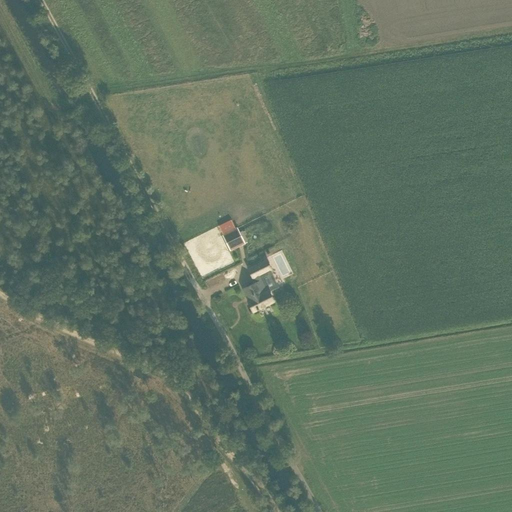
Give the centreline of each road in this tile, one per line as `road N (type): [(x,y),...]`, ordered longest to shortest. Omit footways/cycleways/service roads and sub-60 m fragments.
road 1 (track): [(273,511),(161,371),(0,298)]
road 2 (track): [(193,283),(38,0)]
road 3 (unclassified): [(319,511),(193,283)]
road 4 (track): [(262,72),(511,33)]
road 5 (track): [(0,7),(53,108),(91,97)]
